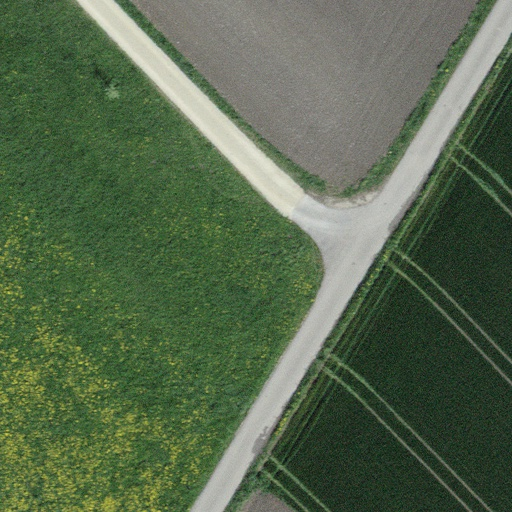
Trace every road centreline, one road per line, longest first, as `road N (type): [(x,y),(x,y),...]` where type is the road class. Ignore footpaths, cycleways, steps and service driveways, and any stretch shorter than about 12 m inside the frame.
road 1 (track): [(511,7),(202,511)]
road 2 (track): [(361,255),(145,66),(82,0)]
